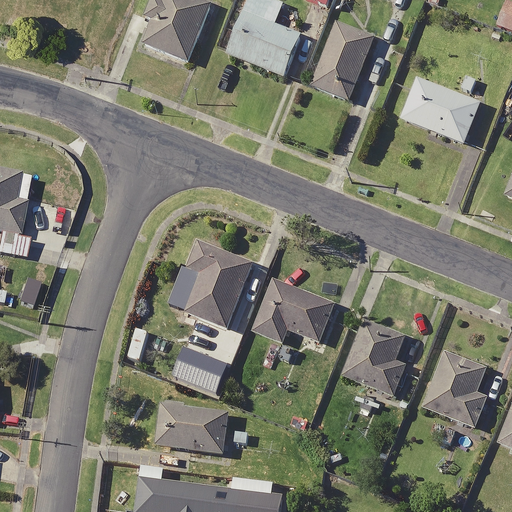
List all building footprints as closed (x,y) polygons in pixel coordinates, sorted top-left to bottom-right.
[(42,0),(41,8),(77,16),(80,0),(42,0)] [(159,0),(150,22),(160,26),(150,51),(197,70),(221,10),(196,0),(159,0)] [(290,9),(264,0),(258,0),(235,62),(293,84),(309,40),(282,30),(290,9)] [(336,0),(306,0),(331,11),(336,0)] [(511,6),(508,5),(498,29),(511,34),(511,6)] [(381,44),(345,29),(318,93),(355,108),(381,44)] [(469,68),(460,92),(483,101),(493,78),(469,68)] [(488,108),(425,83),(408,126),(471,151),(488,108)] [(0,235),(6,237),(2,258),(29,264),(34,242),(29,241),(36,210),(32,209),(38,182),(0,174),(0,235)] [(260,270),(205,249),(194,276),(207,281),(192,318),(234,335),(260,270)] [(341,309),(279,286),(259,339),(275,344),(271,356),(288,363),(298,338),(326,349),(341,309)] [(12,292),(0,288),(0,309),(7,311),(12,292)] [(401,339),(371,327),(349,380),(390,397),(403,366),(392,362),(401,339)] [(484,367),(442,350),(419,408),(472,429),(484,398),(473,394),(484,367)] [(511,397),(494,444),(511,450),(511,397)] [(162,452),(234,463),(237,447),(252,449),(254,431),(239,429),(241,421),(168,410),(162,452)] [(278,511),(279,502),(146,486),(142,511),(278,511)]
